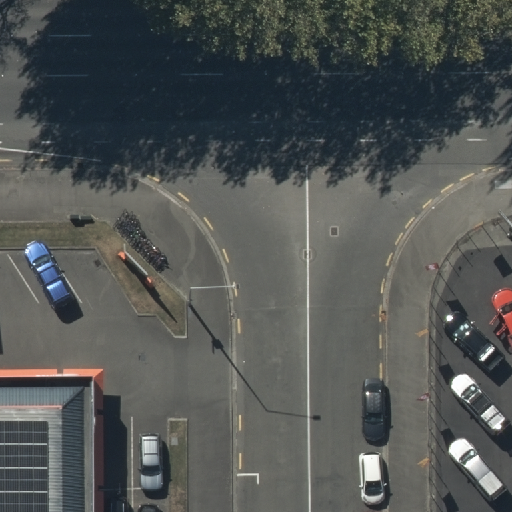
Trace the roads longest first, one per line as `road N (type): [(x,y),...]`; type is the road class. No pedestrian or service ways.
road 1 (unclassified): [(312,511),(312,50)]
road 2 (primary): [(312,50),(0,52)]
road 3 (primary): [(511,48),(312,50)]
